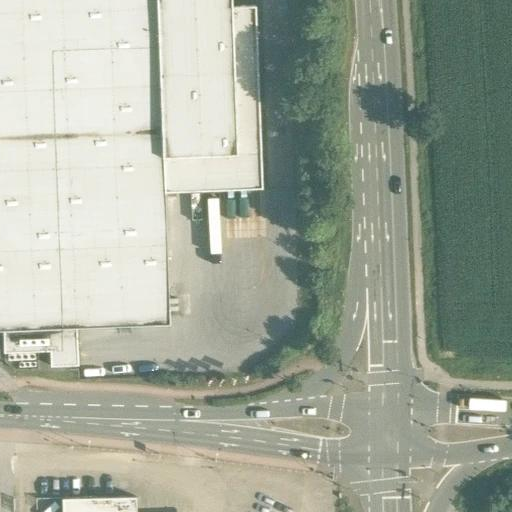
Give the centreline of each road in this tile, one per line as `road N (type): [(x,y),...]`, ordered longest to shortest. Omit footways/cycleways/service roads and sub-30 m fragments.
road 1 (secondary): [(36,417),(390,459)]
road 2 (secondary): [(371,0),(379,272)]
road 3 (secondary): [(256,414),(36,417)]
road 4 (secondary): [(379,272),(329,373),(256,414)]
road 5 (secondary): [(379,272),(388,413)]
road 6 (secondary): [(388,413),(256,414)]
road 7 (secondary): [(511,414),(388,413)]
